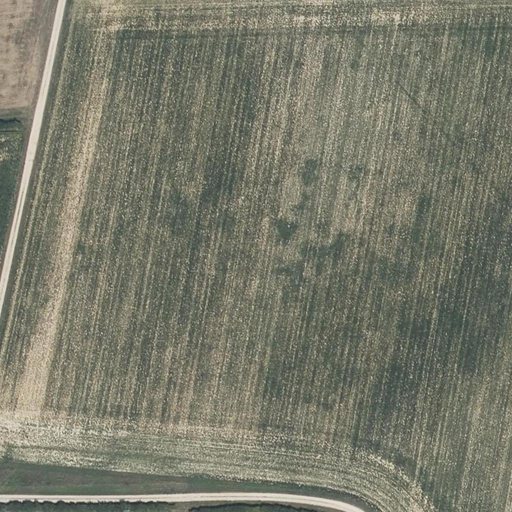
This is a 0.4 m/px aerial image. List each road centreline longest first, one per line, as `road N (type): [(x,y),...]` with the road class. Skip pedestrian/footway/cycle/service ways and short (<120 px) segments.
road 1 (track): [(324,511),(238,499),(86,504),(0,497)]
road 2 (track): [(0,295),(63,0)]
